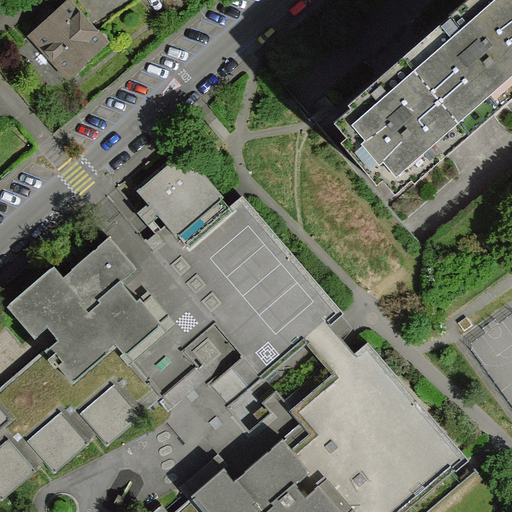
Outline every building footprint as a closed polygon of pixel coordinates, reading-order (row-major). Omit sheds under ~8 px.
[(281,85),(381,0),(339,0),(263,64),(281,85)] [(511,0),(477,0),(407,61),(468,130),(511,92),(511,0)] [(100,35),(70,3),(33,36),(68,75),(87,57),(82,51),(100,35)] [(468,130),(407,61),(336,121),(396,192),(468,130)] [(335,329),(347,319),(247,202),(235,212),(190,159),(143,198),(154,212),(129,233),(70,282),(61,272),(12,313),(38,344),(52,333),(62,346),(0,398),(0,500),(6,507),(48,472),(55,481),(101,443),(111,454),(168,406),(202,377),(187,359),(220,332),(246,363),(212,392),(231,415),(313,346),(344,382),(300,418),(310,430),(239,490),(219,467),(185,495),(197,509),(193,511),(412,511),(471,463),(375,350),(361,361),(335,329)] [(511,216),(511,178),(425,253),(444,275),(511,216)]
